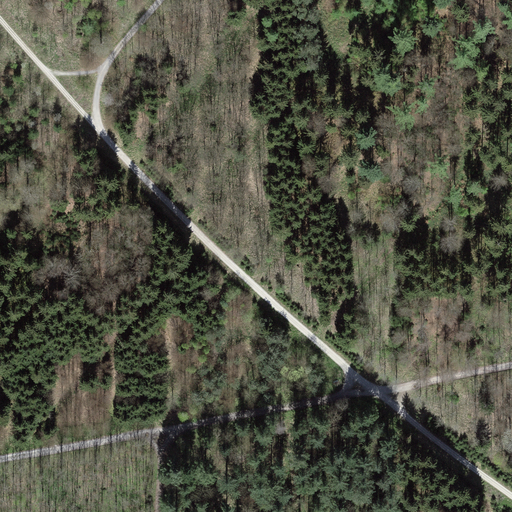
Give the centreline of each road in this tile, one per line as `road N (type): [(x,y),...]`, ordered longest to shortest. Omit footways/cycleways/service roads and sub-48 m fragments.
road 1 (track): [(97,129),(374,390)]
road 2 (track): [(161,430),(374,390)]
road 3 (track): [(374,390),(511,496)]
road 4 (track): [(0,459),(161,430)]
road 5 (track): [(97,129),(106,63),(159,0)]
road 6 (track): [(0,21),(97,129)]
road 7 (track): [(374,390),(511,364)]
